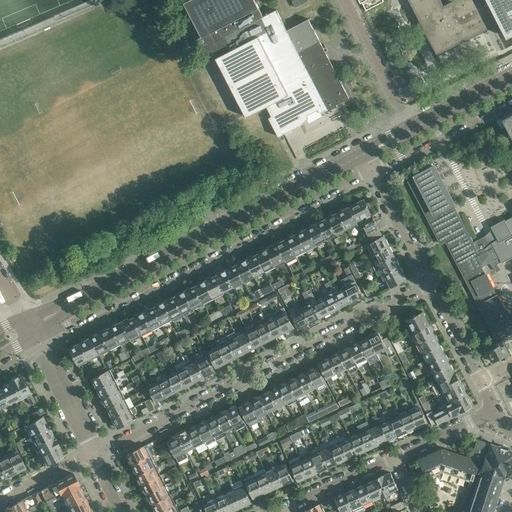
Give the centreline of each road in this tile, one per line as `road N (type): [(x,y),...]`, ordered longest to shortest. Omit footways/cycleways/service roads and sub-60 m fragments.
road 1 (residential): [(92,452),(429,282)]
road 2 (residential): [(35,340),(371,171)]
road 3 (tertiary): [(363,156),(93,294)]
road 4 (tertiary): [(511,79),(363,156)]
road 5 (residential): [(371,171),(511,98)]
road 6 (residential): [(92,452),(35,340)]
road 7 (residential): [(429,282),(371,171)]
road 8 (residential): [(283,507),(393,456)]
